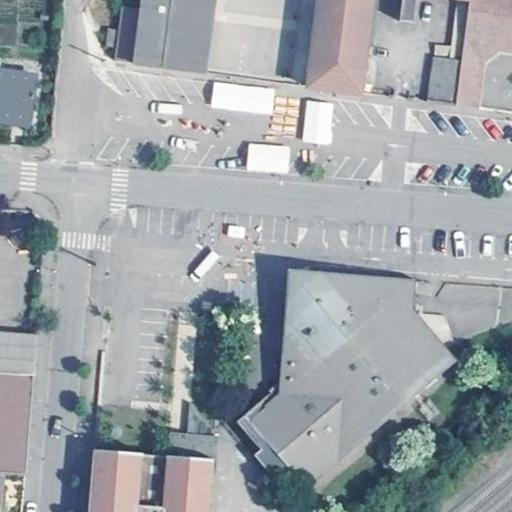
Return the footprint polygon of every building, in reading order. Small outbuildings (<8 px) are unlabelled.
[(143,0),(142,9),(125,7),(120,60),(205,70),(214,0),(143,0)] [(320,0),(310,84),(360,90),(372,0),(320,0)] [(511,0),(470,0),(464,56),(458,103),(486,106),(492,61),(510,52),(511,52),(511,0)] [(121,27),(108,26),(107,44),(119,45),(121,27)] [(458,103),(464,56),(434,53),(428,99),(458,103)] [(36,75),(0,69),(0,117),(30,121),(36,75)] [(272,114),(274,88),(213,81),(210,108),(272,114)] [(246,170),(288,172),(290,145),(247,143),(246,170)] [(306,483),(455,357),(412,311),(414,279),(317,273),(287,297),(281,393),(250,419),(266,437),(291,466),(306,483)] [(0,368),(34,371),(37,333),(0,329),(0,368)] [(170,430),(169,453),(218,457),(220,428),(190,399),(188,431),(170,430)] [(291,466),(266,437),(264,464),(291,466)] [(169,453),(95,447),(89,511),(213,511),(218,457),(169,453)]
